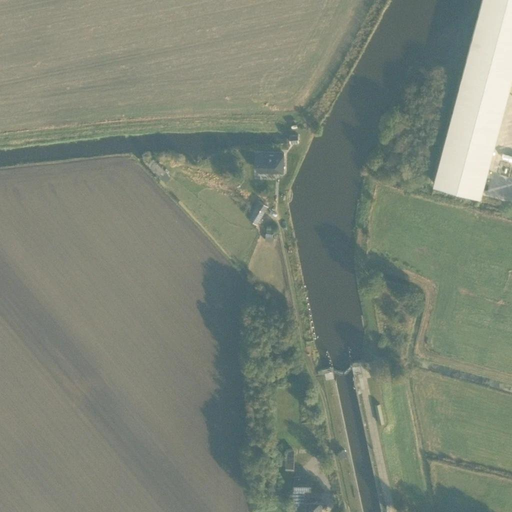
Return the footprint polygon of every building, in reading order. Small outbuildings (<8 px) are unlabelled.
[(511,0),(482,0),(434,182),(481,195),(511,78),(511,0)] [(298,142),(298,134),(290,135),(290,142),(298,142)] [(258,152),(257,168),(266,168),(266,171),(275,171),(276,169),(284,169),(284,153),(258,152)] [(153,158),(148,163),(149,163),(160,175),(164,178),(169,173),(153,158)] [(257,205),(265,211),(268,206),(259,201),(257,205)] [(248,218),(257,224),(265,211),(257,205),(248,218)] [(266,409),(255,409),(255,419),(267,418),(266,409)] [(286,469),(294,469),(294,449),(286,448),(286,469)] [(305,490),(311,491),(312,475),(294,475),(293,490),(305,490)] [(293,490),(292,502),(294,502),(294,507),(300,507),(300,502),(304,502),(305,490),(293,490)] [(326,511),(327,508),(322,508),(322,502),(307,502),(306,511),(326,511)]
